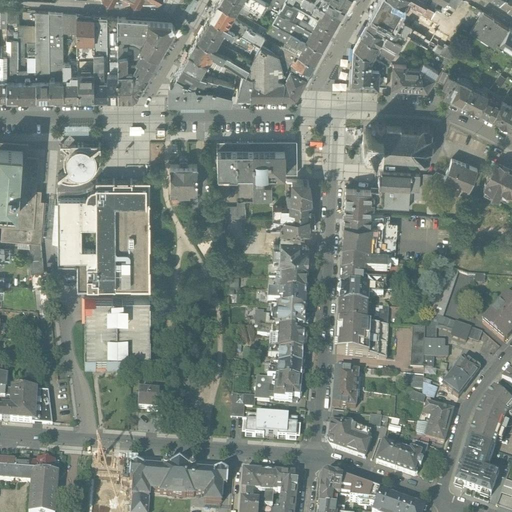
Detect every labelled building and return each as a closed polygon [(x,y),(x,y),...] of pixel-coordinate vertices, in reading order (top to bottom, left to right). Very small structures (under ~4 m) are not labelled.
[(235,10),(218,0),(210,15),(227,25),(235,10)] [(258,8),(244,0),(218,0),(235,10),(238,5),(247,10),(247,11),(257,16),(258,13),(261,15),(263,11),(258,8)] [(270,0),(264,12),(274,17),(277,11),(283,1),(283,0),(270,0)] [(339,16),(309,0),(301,0),(300,3),(315,13),(316,11),(321,14),(317,19),(333,28),(339,16)] [(345,6),(333,0),(309,0),(339,16),(345,6)] [(403,3),(397,0),(380,0),(379,2),(398,13),(403,3)] [(397,0),(403,3),(404,0),(405,0),(406,0),(408,0),(407,0),(411,0),(410,2),(418,7),(418,9),(430,15),(434,8),(429,5),(424,2),(419,0),(397,0)] [(461,0),(446,0),(445,3),(455,9),(461,0)] [(511,0),(498,0),(498,1),(511,10),(511,8),(511,0)] [(333,28),(317,19),(314,26),(294,15),(298,8),(283,1),(277,11),(327,39),(333,28)] [(398,13),(379,2),(372,16),(399,30),(407,35),(414,22),(406,17),(404,21),(397,18),(395,22),(393,21),(398,13)] [(418,15),(404,7),(403,8),(399,14),(406,17),(414,22),(418,15)] [(17,11),(6,11),(6,12),(6,23),(17,23),(17,11)] [(327,39),(277,11),(274,17),(272,20),(290,31),(321,48),(327,39)] [(508,29),(481,12),(478,17),(469,31),(481,38),(483,35),(498,45),(499,42),(508,29)] [(61,14),(48,13),(49,32),(55,32),(56,34),(62,34),(62,29),(61,14)] [(76,15),(61,14),(62,29),(77,30),(76,15)] [(93,16),(76,15),(77,30),(76,41),(94,41),(93,16)] [(227,25),(210,15),(204,26),(221,35),(227,39),(230,35),(245,43),(247,40),(244,39),(246,35),(227,25)] [(414,22),(407,35),(412,37),(432,48),(441,34),(434,30),(436,25),(418,15),(414,22)] [(107,17),(93,16),(94,41),(94,98),(108,98),(107,80),(107,38),(107,29),(107,17)] [(389,25),(372,16),(366,25),(383,35),(389,25)] [(117,18),(107,17),(107,29),(117,30),(117,18)] [(137,19),(117,18),(117,30),(117,32),(136,32),(136,28),(137,19)] [(171,22),(137,19),(136,28),(147,28),(147,33),(165,44),(174,27),(171,22)] [(290,31),(272,20),(267,29),(285,40),(286,38),(290,31)] [(267,29),(254,21),(246,35),(259,43),(264,35),(267,29)] [(383,35),(366,25),(361,35),(378,45),(379,43),(384,45),(384,44),(398,51),(401,44),(393,40),(383,35)] [(35,26),(25,26),(25,43),(28,43),(28,44),(35,45),(35,26)] [(221,35),(204,26),(197,37),(214,47),(217,42),(221,35)] [(508,29),(499,42),(511,50),(511,30),(509,28),(508,29)] [(407,35),(399,30),(393,40),(401,44),(403,40),(405,37),(407,35)] [(301,46),(299,49),(284,41),(282,45),(314,63),(321,48),(290,31),(286,38),(301,46)] [(165,44),(147,33),(136,32),(117,32),(118,44),(122,44),(122,40),(135,40),(142,43),(140,48),(143,50),(157,58),(165,44)] [(441,34),(432,48),(451,59),(456,51),(445,44),(448,37),(441,34)] [(282,45),(264,35),(259,43),(278,53),(309,71),(314,63),(282,45)] [(378,45),(361,35),(354,48),(371,57),(372,55),(375,50),(377,51),(392,60),(395,54),(378,45)] [(197,37),(196,37),(188,51),(205,61),(215,64),(217,60),(211,56),(212,53),(216,55),(216,56),(229,63),(233,57),(197,37)] [(401,44),(398,51),(402,53),(407,42),(403,40),(401,44)] [(11,41),(7,41),(7,56),(7,98),(18,98),(18,70),(17,41),(14,41),(11,41)] [(94,41),(76,41),(77,60),(77,62),(77,98),(94,98),(94,41)] [(242,52),(223,41),(220,41),(219,43),(217,42),(214,47),(233,57),(238,60),(242,52)] [(278,53),(260,43),(245,72),(252,75),(252,83),(250,86),(250,97),(281,96),(284,79),(277,76),(277,73),(282,71),(278,53)] [(122,44),(118,44),(118,55),(126,55),(127,44),(122,44)] [(371,57),(354,48),(352,82),(355,85),(386,86),(387,65),(374,58),(371,57)] [(157,58),(143,50),(136,60),(140,63),(138,67),(134,73),(145,78),(157,58)] [(205,61),(188,51),(181,62),(199,72),(217,77),(219,71),(202,66),(205,61)] [(309,71),(278,53),(282,71),(277,73),(277,76),(284,79),(290,69),(306,77),(309,71)] [(63,80),(53,80),(53,76),(56,74),(56,54),(53,54),(53,58),(49,58),(50,73),(50,98),(63,98),(63,80)] [(134,73),(126,73),(126,68),(126,55),(118,55),(118,60),(118,98),(131,98),(135,95),(145,78),(134,73)] [(77,62),(77,60),(69,60),(69,63),(62,63),(63,80),(63,98),(77,98),(77,62)] [(112,60),(112,80),(107,80),(108,98),(118,98),(118,60),(112,60)] [(199,72),(181,62),(175,73),(176,73),(191,82),(194,82),(196,78),(215,83),(214,86),(231,91),(236,92),(238,84),(217,77),(199,72)] [(419,69),(406,70),(406,66),(393,65),(391,87),(426,89),(437,72),(423,62),(419,69)] [(306,77),(290,69),(284,79),(281,96),(295,96),(306,77)] [(23,70),(18,70),(18,98),(36,98),(36,77),(36,72),(36,71),(28,70),(23,70)] [(236,92),(235,97),(250,97),(250,86),(252,83),(252,75),(245,72),(242,71),(238,84),(236,92)] [(443,72),(439,78),(440,78),(438,82),(443,84),(448,74),(443,72)] [(50,73),(42,74),(42,77),(36,77),(36,98),(50,98),(50,73)] [(191,82),(176,73),(170,83),(171,97),(222,96),(222,97),(230,97),(231,91),(214,86),(198,82),(194,82),(191,82)] [(459,80),(448,74),(443,84),(447,87),(443,94),(461,103),(470,86),(472,83),(461,78),(459,80)] [(476,78),(471,86),(470,86),(467,93),(462,104),(478,112),(487,96),(488,93),(475,88),(476,86),(478,85),(481,81),(476,78)] [(503,99),(502,99),(500,103),(497,108),(496,110),(492,119),(510,128),(511,124),(511,98),(505,95),(503,99)] [(487,96),(478,112),(492,119),(496,110),(497,108),(500,103),(487,96)] [(385,126),(385,125),(386,124),(385,123),(384,124),(383,124),(383,123),(377,122),(377,123),(376,123),(375,122),(374,123),(375,124),(373,124),(371,126),(371,128),(372,130),(375,130),(375,133),(368,133),(367,131),(366,132),(367,134),(366,134),(365,144),(366,144),(365,145),(366,147),(367,145),(373,146),(373,148),(371,148),(369,150),(369,152),(371,154),(373,154),(371,156),(373,157),(374,156),(381,156),(382,158),(383,157),(382,155),(389,156),(389,157),(391,157),(391,156),(398,156),(398,158),(400,158),(400,157),(407,157),(407,159),(409,159),(409,157),(417,158),(419,161),(418,162),(420,163),(420,161),(424,161),(424,163),(426,163),(425,161),(428,159),(430,160),(430,158),(429,157),(429,154),(431,153),(430,152),(431,152),(431,153),(432,152),(431,151),(434,149),(434,150),(435,148),(435,145),(435,144),(435,141),(436,140),(435,139),(434,139),(432,137),(433,136),(432,135),(431,136),(432,135),(431,134),(431,131),(433,130),(432,129),(430,129),(428,126),(429,125),(427,124),(426,125),(423,125),(422,124),(421,124),(422,126),(419,128),(411,128),(411,126),(410,126),(410,127),(402,127),(402,125),(401,125),(401,127),(394,126),(394,124),(392,124),(392,126),(385,126)] [(296,173),(296,141),(252,142),(252,174),(264,174),(296,173)] [(236,142),(217,142),(217,182),(237,182),(236,174),(236,142)] [(252,174),(252,142),(236,142),(236,174),(252,174)] [(63,162),(66,169),(59,175),(58,175),(58,176),(67,180),(77,180),(86,177),(93,171),(98,162),(100,162),(100,160),(99,160),(100,157),(100,153),(100,148),(99,145),(100,145),(100,143),(98,143),(92,148),(86,144),(79,143),(72,145),(67,149),(64,155),(63,162)] [(35,159),(0,156),(0,223),(2,224),(0,240),(28,242),(41,243),(43,211),(39,210),(39,200),(32,200),(35,159)] [(187,165),(187,160),(179,160),(179,166),(170,166),(170,197),(180,197),(180,201),(197,200),(197,165),(187,165)] [(476,170),(451,160),(444,177),(462,184),(460,188),(468,191),(476,170)] [(511,169),(511,171),(494,163),(488,176),(489,177),(483,188),(492,192),(490,196),(498,200),(503,190),(511,194),(511,169)] [(418,175),(389,173),(389,167),(381,167),(381,172),(379,172),(379,178),(378,177),(377,183),(378,183),(378,189),(409,191),(409,190),(417,191),(418,175)] [(264,190),(264,174),(252,174),(253,202),(272,202),(271,192),(266,192),(262,190),(264,190)] [(75,180),(72,181),(68,180),(67,180),(65,180),(61,178),(58,176),(57,190),(57,201),(55,201),(53,241),(57,242),(58,264),(77,264),(77,288),(87,288),(87,263),(96,263),(96,182),(94,182),(89,175),(86,177),(85,178),(80,179),(77,180),(75,180)] [(431,175),(423,175),(422,187),(430,187),(431,175)] [(114,179),(114,180),(101,180),(101,182),(96,182),(96,263),(87,263),(87,288),(98,288),(98,287),(113,287),(113,288),(132,288),(132,287),(148,287),(148,288),(150,288),(150,286),(149,286),(149,269),(150,269),(150,267),(149,267),(149,247),(150,245),(149,245),(149,225),(149,223),(149,220),(149,218),(148,203),(149,203),(149,201),(148,201),(149,198),(149,196),(148,196),(147,191),(145,187),(141,183),(137,181),(132,180),(132,179),(114,179)] [(147,180),(132,180),(137,181),(141,183),(145,187),(147,191),(148,196),(148,181),(149,181),(149,179),(148,179),(147,180)] [(308,181),(289,180),(289,182),(291,182),(291,192),(286,192),(287,201),(289,201),(289,200),(310,201),(310,193),(308,181)] [(371,190),(345,189),(344,212),(370,213),(370,207),(409,209),(409,191),(378,189),(371,188),(371,190)] [(468,191),(460,188),(457,196),(465,199),(468,191)] [(310,201),(289,200),(289,201),(289,206),(287,206),(286,206),(280,206),(273,206),(273,217),(283,217),(310,216),(310,211),(311,211),(312,210),(313,207),(312,205),(311,205),(312,201),(310,201)] [(237,206),(218,207),(218,219),(245,218),(245,203),(237,203),(237,206)] [(370,213),(344,212),(343,217),(343,220),(383,222),(383,219),(383,214),(370,213)] [(310,216),(283,217),(283,225),(282,225),(280,227),(280,232),(288,232),(288,234),(303,234),(303,231),(310,231),(310,224),(310,223),(311,222),(311,221),(310,219),(309,218),(310,216)] [(383,222),(343,220),(341,262),(387,264),(395,265),(398,223),(383,222)] [(300,240),(280,239),(280,246),(274,246),(273,263),(278,263),(307,264),(307,251),(308,251),(308,248),(305,245),(302,245),(302,246),(300,245),(300,240)] [(41,243),(28,242),(29,256),(42,255),(41,243)] [(468,247),(454,246),(447,267),(458,271),(461,272),(468,247)] [(0,258),(4,259),(9,259),(10,250),(0,249),(0,258)] [(42,255),(29,256),(30,260),(31,268),(43,266),(42,255)] [(387,264),(341,262),(340,275),(363,276),(363,271),(387,272),(387,264)] [(307,264),(278,263),(278,269),(276,269),(276,277),(306,279),(306,277),(307,277),(308,275),(308,274),(308,272),(307,271),(307,270),(307,264)] [(43,266),(31,268),(31,274),(44,273),(43,266)] [(447,267),(431,314),(442,318),(458,271),(447,267)] [(44,273),(31,274),(33,287),(42,286),(43,294),(40,294),(42,315),(50,314),(46,273),(44,273)] [(363,276),(340,275),(339,288),(363,289),(363,281),(363,276)] [(485,276),(475,275),(474,282),(484,283),(485,276)] [(306,279),(276,277),(276,286),(277,286),(276,292),(305,293),(306,288),(307,287),(307,286),(307,284),(307,282),(307,281),(306,281),(306,279)] [(386,283),(363,281),(363,289),(368,289),(386,290),(386,283)] [(363,289),(339,288),(338,306),(367,308),(368,289),(363,289)] [(276,292),(268,291),(267,301),(276,301),(275,308),(304,309),(304,308),(305,308),(306,307),(306,303),(306,302),(305,302),(305,293),(276,292)] [(501,302),(487,318),(489,320),(486,325),(483,323),(483,324),(504,342),(511,332),(511,302),(506,297),(505,298),(507,300),(504,304),(501,302)] [(150,298),(84,299),(84,372),(128,372),(139,372),(139,371),(150,371),(150,298)] [(367,308),(338,306),(337,324),(387,326),(388,308),(370,307),(370,308),(367,308)] [(275,308),(272,308),(272,310),(276,310),(275,331),(298,332),(298,328),(303,328),(304,327),(305,327),(308,325),(308,320),(306,318),(304,318),(304,309),(275,308)] [(431,314),(426,328),(425,328),(423,368),(432,369),(433,358),(447,359),(447,350),(443,350),(443,342),(435,342),(435,330),(441,330),(451,334),(450,338),(466,343),(467,339),(478,342),(482,333),(442,318),(431,314)] [(387,326),(337,324),(336,354),(386,360),(387,326)] [(425,328),(412,327),(410,368),(423,369),(423,368),(425,328)] [(275,331),(263,329),(257,329),(257,335),(270,337),(269,350),(271,350),(302,352),(302,345),(304,345),(306,344),(307,342),(307,338),(306,337),(304,335),(298,335),(298,332),(275,331)] [(271,350),(269,350),(268,358),(276,358),(276,365),(301,366),(301,365),(304,363),(304,359),(302,358),(302,352),(271,350)] [(471,366),(463,360),(453,373),(469,385),(479,371),(479,369),(473,365),(472,365),(471,366)] [(276,365),(271,365),(271,371),(268,371),(267,378),(300,381),(301,375),(304,372),(304,369),(301,367),(301,366),(276,365)] [(511,366),(502,379),(511,387),(511,366)] [(349,372),(342,371),(342,373),(335,372),(334,389),(359,391),(359,383),(357,383),(358,373),(349,372)] [(469,385),(453,373),(442,387),(448,392),(447,392),(452,396),(453,395),(458,399),(469,385)] [(267,378),(259,377),(259,379),(267,379),(266,383),(265,386),(264,387),(263,389),(261,391),(258,393),(257,401),(269,402),(269,400),(274,400),(274,401),(291,402),(292,399),(299,400),(301,396),(301,392),(300,389),(300,381),(267,378)] [(423,379),(412,377),(411,389),(422,390),(423,379)] [(431,383),(423,380),(422,397),(432,400),(437,389),(430,387),(431,383)] [(6,389),(0,389),(0,396),(5,397),(5,396),(9,396),(10,393),(12,393),(12,390),(6,389)] [(359,391),(334,389),(332,406),(340,407),(340,408),(347,409),(347,408),(355,409),(356,399),(358,399),(359,391)] [(34,391),(12,390),(12,393),(11,408),(0,407),(0,420),(32,423),(34,391)] [(159,391),(139,390),(139,395),(136,395),(135,400),(138,400),(138,409),(147,410),(146,412),(157,413),(159,391)] [(47,392),(34,391),(32,423),(51,425),(47,392)] [(422,397),(408,391),(406,400),(423,405),(425,398),(422,397)] [(490,395),(487,398),(486,398),(486,399),(481,405),(479,410),(477,414),(476,415),(477,416),(475,420),(474,421),(475,421),(471,432),(471,431),(470,433),(471,433),(469,437),(468,438),(469,438),(467,442),(493,451),(494,450),(504,423),(507,417),(511,412),(511,407),(507,403),(506,403),(503,400),(493,391),(491,394),(490,393),(490,394),(490,395)] [(255,398),(243,397),(242,406),(244,407),(254,408),(255,398)] [(236,406),(231,405),(230,418),(243,419),(244,407),(242,406),(236,406)] [(453,413),(426,405),(423,416),(431,418),(429,424),(448,430),(453,413)] [(343,413),(332,411),(331,423),(341,424),(343,413)] [(288,417),(256,415),(256,417),(246,416),(245,436),(263,437),(264,435),(277,437),(277,439),(296,440),(297,420),(288,419),(288,417)] [(381,417),(370,416),(368,427),(380,428),(381,417)] [(352,426),(330,424),(328,441),(332,448),(364,459),(370,439),(368,439),(370,434),(352,428),(352,426)] [(448,430),(429,424),(425,439),(444,444),(448,430)] [(387,430),(380,428),(378,440),(384,441),(387,430)] [(416,437),(405,434),(403,440),(415,443),(416,437)] [(493,451),(467,442),(454,484),(490,497),(498,475),(487,471),(494,451),(493,451)] [(427,448),(412,443),(410,452),(422,456),(421,457),(424,458),(427,448)] [(401,451),(382,444),(376,463),(395,470),(401,451)] [(409,454),(401,451),(395,470),(414,477),(415,477),(416,476),(417,475),(418,473),(417,472),(416,471),(417,468),(420,469),(422,463),(419,462),(421,457),(422,456),(410,452),(409,454)] [(23,457),(23,460),(15,460),(14,463),(14,472),(28,473),(29,464),(29,457),(23,457)] [(0,470),(14,472),(14,463),(0,461),(0,470)] [(37,464),(29,464),(28,473),(32,473),(58,475),(58,467),(58,466),(53,466),(53,464),(53,463),(38,462),(37,462),(37,464)] [(197,469),(161,467),(161,469),(130,467),(129,480),(133,480),(132,496),(130,511),(148,511),(150,493),(160,494),(160,496),(168,496),(168,497),(185,498),(194,498),(194,496),(204,497),(204,504),(221,505),(222,488),(226,488),(227,474),(197,472),(197,469)] [(14,472),(0,470),(0,480),(26,483),(26,482),(31,483),(32,473),(28,473),(14,472)] [(58,475),(32,473),(31,483),(28,511),(54,511),(58,477),(58,475)] [(261,474),(243,473),(242,492),(246,493),(246,501),(241,501),(239,511),(257,511),(258,503),(252,503),(253,493),(259,493),(261,474)] [(119,479),(119,476),(96,474),(93,511),(120,511),(122,495),(132,496),(133,480),(129,480),(119,479)] [(275,476),(261,474),(259,493),(265,493),(264,506),(272,507),(273,494),(275,476)] [(293,475),(284,474),(283,476),(275,475),(275,476),(273,494),(276,494),(276,493),(281,494),(280,502),(294,504),(297,485),(293,485),(294,477),(293,477),(293,475)] [(326,475),(322,478),(318,507),(337,510),(341,480),(326,475)] [(363,488),(362,488),(354,487),(354,485),(353,485),(354,483),(345,480),(344,482),(341,481),(339,498),(349,499),(349,502),(357,503),(357,504),(358,505),(359,506),(368,507),(368,506),(373,507),(374,508),(379,494),(372,491),(373,490),(364,486),(363,488)] [(500,502),(510,504),(511,494),(511,483),(504,481),(500,502)] [(422,511),(424,510),(379,494),(374,508),(372,511),(422,511)] [(349,499),(339,498),(338,509),(344,510),(345,505),(348,502),(349,502),(349,499)] [(293,511),(294,504),(280,502),(278,511),(293,511)]
